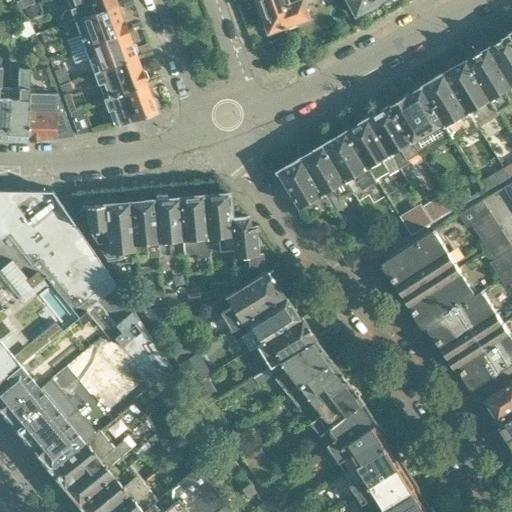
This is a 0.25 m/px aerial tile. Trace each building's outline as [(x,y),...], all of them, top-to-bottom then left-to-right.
[(33,0),(18,0),(17,1),(20,8),(35,3),(33,0)] [(73,0),(76,6),(67,10),(64,13),(63,16),(64,22),(80,17),(80,18),(117,5),(115,0),(73,0)] [(257,0),(264,17),(260,21),(263,29),(268,30),(269,31),(306,17),(300,0),(257,0)] [(380,1),(380,0),(347,0),(355,14),(368,8),(371,11),(378,7),(378,2),(380,1)] [(118,7),(117,5),(80,18),(86,33),(67,40),(71,51),(126,31),(122,19),(125,15),(122,8),(118,7)] [(12,30),(0,32),(0,39),(12,40),(12,30)] [(131,44),(126,31),(71,51),(74,61),(94,54),(100,70),(136,57),(135,56),(138,51),(136,45),(131,44)] [(511,33),(492,46),(511,78),(511,33)] [(511,78),(492,46),(470,59),(500,110),(511,103),(511,78)] [(141,71),(136,57),(100,70),(95,72),(99,83),(104,81),(110,96),(110,97),(146,83),(145,82),(148,78),(146,72),(141,71)] [(500,110),(470,59),(447,73),(478,126),(502,113),(500,110)] [(0,137),(6,138),(8,86),(1,86),(2,66),(0,66),(0,137)] [(27,91),(29,91),(30,68),(19,67),(18,87),(8,86),(6,138),(24,139),(26,139),(27,91)] [(478,126),(447,73),(425,86),(452,133),(455,136),(467,129),(469,131),(478,126)] [(151,97),(146,83),(110,97),(110,96),(105,98),(108,109),(114,107),(120,123),(156,111),(155,109),(158,105),(155,98),(151,97)] [(452,133),(425,86),(394,104),(422,151),(437,143),(437,141),(452,133)] [(27,91),(26,139),(55,138),(72,135),(63,112),(57,92),(29,91),(27,91)] [(422,151),(394,104),(372,118),(401,167),(410,162),(408,159),(422,151)] [(82,107),(70,111),(69,112),(77,135),(91,131),(82,107)] [(401,167),(372,118),(349,131),(377,178),(389,171),(391,174),(401,167)] [(377,178),(349,131),(326,145),(354,192),(355,194),(379,181),(377,178)] [(354,192),(326,145),(304,157),(332,204),(337,212),(348,205),(343,198),(354,192)] [(332,204),(304,157),(281,171),(301,204),(311,216),(332,204)] [(504,167),(488,176),(495,186),(510,177),(504,167)] [(115,285),(51,189),(0,189),(0,241),(11,256),(9,258),(65,326),(97,299),(96,297),(113,286),(115,285)] [(468,190),(451,200),(456,208),(473,198),(468,190)] [(235,249),(233,218),(232,218),(230,194),(230,192),(204,194),(209,251),(233,249),(235,249)] [(209,251),(204,194),(180,196),(185,254),(197,253),(200,277),(211,276),(212,276),(212,275),(211,275),(209,251)] [(185,254),(180,196),(155,199),(160,256),(185,254)] [(160,256),(155,199),(130,201),(135,255),(145,254),(145,257),(160,256)] [(433,222),(456,208),(451,200),(428,214),(433,222)] [(468,227),(491,212),(484,200),(460,215),(468,227)] [(135,255),(130,201),(86,205),(86,222),(88,222),(89,231),(96,243),(108,241),(109,252),(115,252),(116,263),(134,262),(134,255),(135,255)] [(418,231),(433,222),(428,214),(413,223),(418,231)] [(249,216),(233,218),(235,249),(233,249),(235,268),(265,265),(264,253),(260,254),(257,226),(249,227),(248,218),(249,217),(249,216)] [(395,227),(381,235),(389,248),(403,240),(395,227)] [(430,326),(477,293),(475,291),(476,291),(439,232),(438,233),(436,229),(384,262),(427,328),(430,326)] [(389,248),(381,235),(362,246),(370,259),(389,248)] [(0,264),(9,258),(11,256),(0,241),(0,264)] [(362,246),(344,258),(354,270),(370,259),(362,246)] [(511,265),(511,248),(491,262),(498,274),(511,265)] [(65,326),(9,258),(0,264),(0,380),(20,364),(19,363),(65,326)] [(511,282),(511,265),(498,274),(506,286),(511,282)] [(284,297),(268,271),(226,297),(230,304),(221,310),(233,329),(284,297)] [(223,282),(211,283),(213,296),(224,295),(223,282)] [(113,286),(96,297),(97,299),(112,322),(131,310),(115,285),(114,285),(113,286)] [(511,364),(511,331),(487,292),(486,293),(484,289),(477,293),(430,326),(457,368),(463,370),(475,389),(511,364)] [(147,292),(139,293),(140,306),(148,306),(147,292)] [(179,295),(166,296),(167,305),(180,304),(179,295)] [(256,345),(299,318),(285,297),(284,297),(233,329),(230,330),(235,340),(242,336),(250,349),(256,345)] [(0,407),(49,467),(133,398),(130,395),(170,368),(131,310),(112,322),(97,299),(65,326),(19,363),(20,364),(0,380),(0,407)] [(166,308),(143,310),(156,329),(164,324),(166,322),(168,319),(168,315),(168,312),(166,308)] [(271,367),(315,340),(301,317),(299,318),(256,345),(270,366),(271,367)] [(287,394),(331,360),(316,340),(315,340),(271,367),(270,366),(267,368),(263,371),(253,377),(242,383),(247,392),(259,384),(272,375),(287,394)] [(304,414),(347,380),(331,360),(287,394),(304,414)] [(217,399),(204,379),(193,386),(208,407),(215,403),(214,402),(217,399)] [(304,414),(298,419),(314,439),(320,434),(329,427),(362,401),(347,380),(304,414)] [(511,413),(511,383),(486,400),(491,408),(488,409),(496,422),(499,421),(499,422),(511,413)] [(64,485),(148,417),(133,398),(49,467),(64,485)] [(332,452),(376,423),(362,402),(362,401),(329,427),(335,437),(326,443),(332,452)] [(226,420),(215,403),(208,407),(220,425),(226,420)] [(163,435),(148,417),(64,485),(79,503),(123,468),(163,435)] [(511,442),(511,419),(502,426),(503,427),(501,432),(506,440),(510,439),(511,442)] [(332,452),(325,457),(331,466),(338,462),(344,472),(389,444),(376,423),(332,452)] [(355,495),(404,465),(390,443),(389,444),(344,472),(342,474),(355,495)] [(260,447),(244,460),(259,481),(265,477),(275,469),(260,447)] [(325,457),(321,451),(310,459),(314,465),(325,457)] [(374,511),(416,487),(417,486),(404,465),(355,495),(365,511),(374,511)] [(175,511),(211,483),(197,466),(157,498),(139,511),(175,511)] [(86,511),(104,511),(143,481),(136,473),(131,477),(123,468),(79,503),(86,511)] [(259,481),(258,482),(265,492),(272,487),(265,477),(259,481)] [(139,511),(157,498),(143,481),(104,511),(139,511)] [(215,511),(227,503),(211,483),(175,511),(215,511)] [(420,511),(429,507),(416,487),(374,511),(420,511)] [(282,489),(269,497),(277,508),(289,499),(282,489)] [(234,511),(227,503),(215,511),(234,511)]
